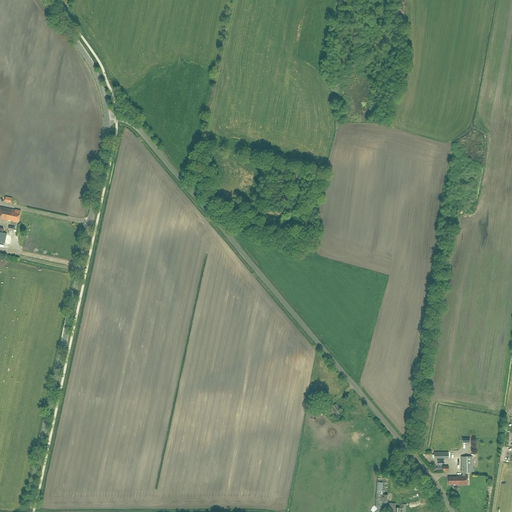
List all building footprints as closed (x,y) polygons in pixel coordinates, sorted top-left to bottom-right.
[(0,219),(9,221),(9,220),(13,220),(13,221),(18,222),(20,210),(15,209),(15,210),(0,206),(0,219)] [(0,228),(0,242),(5,243),(8,244),(9,236),(6,235),(7,233),(3,232),(4,229),(0,228)] [(331,407),(337,415),(341,411),(336,404),(331,407)] [(458,475),(458,477),(448,477),(448,484),(452,484),(452,485),(456,485),(458,485),(468,485),(467,475),(465,475),(465,472),(473,472),(472,456),(461,457),(461,472),(462,472),(462,475),(458,475)] [(386,511),(387,501),(389,475),(378,474),(376,500),(374,511),(386,511)] [(405,511),(406,504),(400,504),(400,505),(398,505),(398,503),(395,503),(389,503),(388,511),(405,511)]
